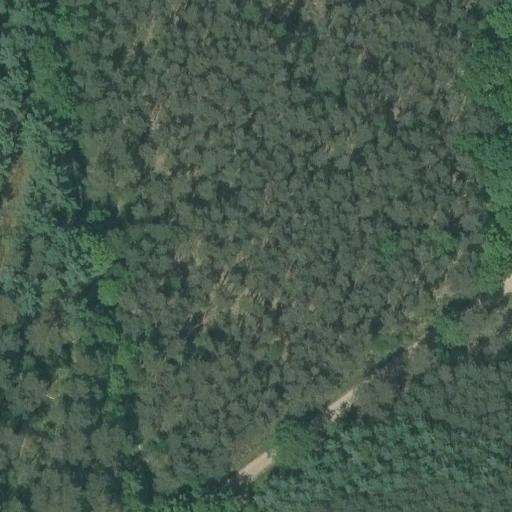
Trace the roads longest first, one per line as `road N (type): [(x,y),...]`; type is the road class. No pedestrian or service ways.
road 1 (track): [(146,511),(34,0)]
road 2 (track): [(196,511),(511,285)]
